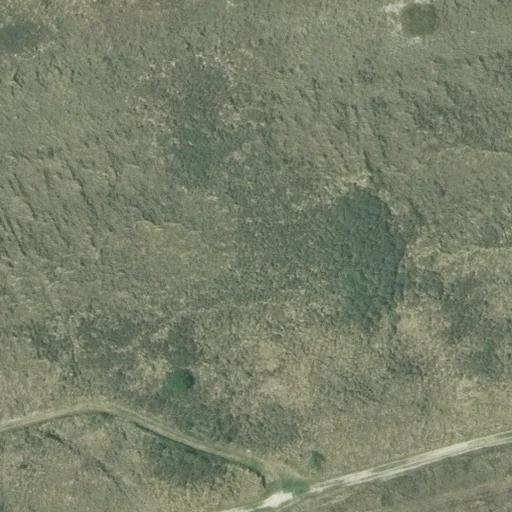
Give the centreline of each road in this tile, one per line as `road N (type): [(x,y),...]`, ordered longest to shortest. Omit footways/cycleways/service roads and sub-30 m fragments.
road 1 (track): [(285,495),(250,463),(106,411),(0,427)]
road 2 (track): [(285,495),(511,437)]
